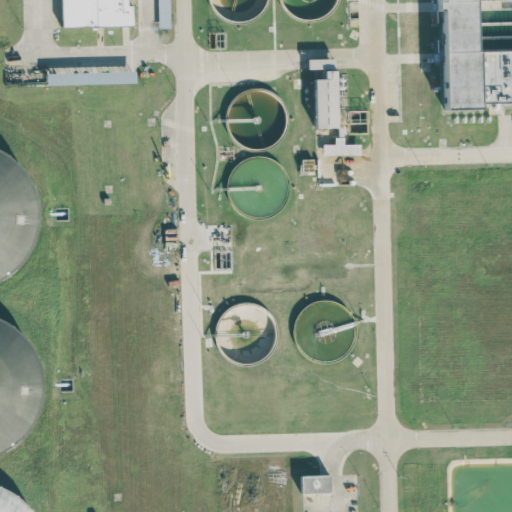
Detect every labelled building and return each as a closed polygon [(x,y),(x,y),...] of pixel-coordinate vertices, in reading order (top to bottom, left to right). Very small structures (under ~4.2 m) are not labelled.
[(60,0),(61,27),(132,25),(132,5),(127,5),(127,0),(60,0)] [(511,50),(475,51),(474,0),(435,0),(436,8),(441,8),(443,109),(480,109),(480,103),(511,102),(511,50)] [(307,69),(334,69),(334,58),(307,59),(307,69)] [(336,127),(335,70),(323,70),(323,78),(313,78),(314,128),(336,127)] [(359,143),(343,144),(343,137),(334,137),(334,143),(322,144),(322,155),(359,154),(359,143)] [(330,475),(300,474),(300,493),(329,493),(330,475)] [(31,511),(29,507),(3,487),(0,486),(0,511),(31,511)]
